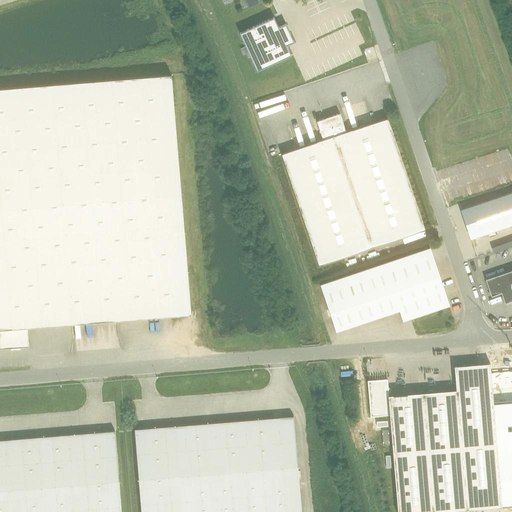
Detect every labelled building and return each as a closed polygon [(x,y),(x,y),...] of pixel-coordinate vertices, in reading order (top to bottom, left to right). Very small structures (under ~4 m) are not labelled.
[(222,0),(226,6),(238,0),(245,0),(250,9),(267,0),(222,0)] [(273,16),(238,32),(256,71),(290,55),(285,45),(292,42),(284,24),(277,27),(273,16)] [(170,75),(0,88),(0,328),(28,326),(190,313),(170,75)] [(318,121),(324,139),(335,136),(346,132),(340,114),(318,121)] [(335,136),(371,246),(423,229),(387,119),(346,132),(335,136)] [(324,139),(282,153),(318,263),(371,246),(335,136),(324,139)] [(511,190),(455,210),(465,239),(511,223),(511,190)] [(430,247),(319,285),(335,333),(399,311),(402,322),(450,306),(430,247)] [(511,270),(485,279),(490,296),(501,293),(504,303),(511,300),(511,270)] [(0,328),(0,349),(30,347),(28,326),(0,328)] [(457,392),(390,398),(392,417),(399,511),(452,511),(504,508),(493,375),(492,365),(455,368),(457,392)] [(511,372),(493,375),(504,508),(511,506),(511,372)] [(373,418),(392,417),(390,398),(389,381),(370,383),(373,418)] [(303,511),(296,418),(137,429),(142,511),(303,511)] [(123,511),(118,431),(0,440),(0,511),(123,511)]
